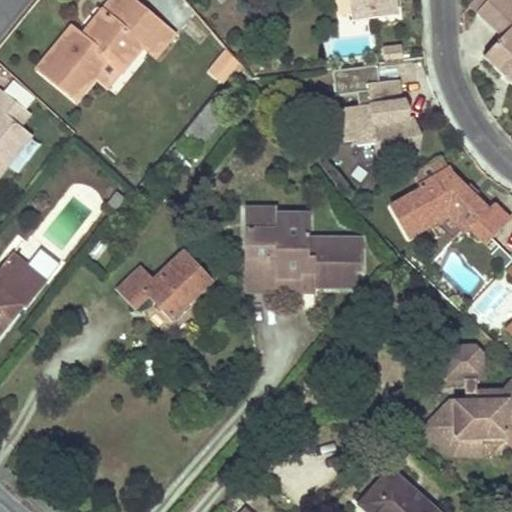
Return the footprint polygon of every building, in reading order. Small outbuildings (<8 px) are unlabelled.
[(76,33),(42,72),(76,101),(109,63),(123,74),(143,50),(156,61),(174,39),(127,0),(115,0),(102,15),(106,18),(87,41),(76,33)] [(349,0),(352,21),(397,16),(394,0),(349,0)] [(472,0),(469,4),(477,12),(489,0),(472,0)] [(511,0),(489,0),(477,12),(502,38),(484,57),(511,84),(511,0)] [(42,72),(76,33),(70,28),(37,67),(42,72)] [(332,57),(376,54),(374,36),(331,39),(332,57)] [(384,63),(404,60),(401,44),(381,48),(384,63)] [(199,86),(210,96),(232,69),(221,60),(199,86)] [(223,107),(232,96),(240,85),(229,77),(212,98),(223,107)] [(14,81),(6,91),(26,108),(34,98),(14,81)] [(399,82),(357,87),(360,108),(331,112),(335,142),(357,140),(358,145),(375,143),(377,160),(419,154),(421,136),(414,119),(408,120),(405,101),(402,102),(399,82)] [(0,174),(31,136),(19,127),(29,115),(1,91),(0,92),(0,174)] [(202,146),(229,112),(223,107),(212,98),(185,133),(202,146)] [(419,190),(390,207),(408,240),(448,217),(465,235),(470,231),(485,246),(509,223),(492,206),(487,212),(450,177),(439,160),(411,176),(419,190)] [(277,205),(247,205),(247,227),(277,226),(278,211),(277,205)] [(311,211),(278,211),(277,226),(247,227),(246,293),(277,293),(277,280),(316,280),(316,289),(357,289),(357,271),(362,271),(362,236),(311,236),(311,211)] [(119,290),(127,300),(136,309),(151,296),(172,318),(209,283),(184,256),(153,285),(139,271),(119,290)] [(0,332),(21,305),(26,308),(45,285),(12,258),(0,273),(0,332)] [(277,280),(277,293),(316,294),(316,289),(316,280),(277,280)] [(374,344),(380,344),(386,343),(386,326),(373,326),(374,344)] [(471,344),(441,345),(442,377),(462,377),(472,377),(479,376),(479,351),(471,344)] [(462,377),(462,401),(473,400),(473,391),(472,377),(462,377)] [(511,394),(511,383),(509,381),(499,391),(500,400),(507,400),(511,394)] [(421,427),(435,441),(436,441),(447,428),(456,437),(477,436),(503,436),(511,443),(511,394),(507,400),(500,400),(499,391),(473,391),(473,400),(462,401),(445,401),(421,427)] [(449,453),(477,453),(477,436),(456,437),(447,428),(436,441),(435,441),(449,453)] [(362,504),(370,511),(431,511),(389,473),(362,504)]
